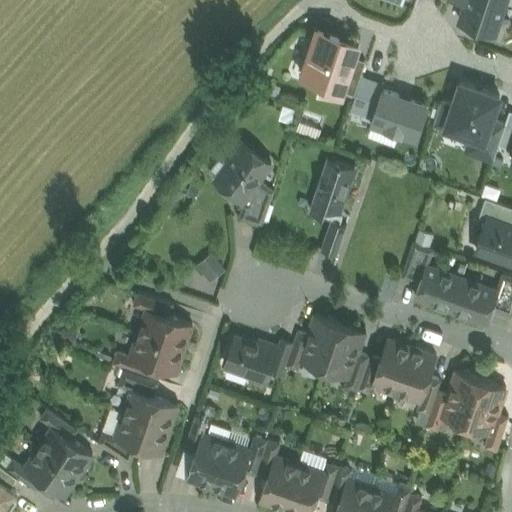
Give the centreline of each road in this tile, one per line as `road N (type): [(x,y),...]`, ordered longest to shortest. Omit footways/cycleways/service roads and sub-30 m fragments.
road 1 (residential): [(306,0),(213,100),(99,255),(0,364)]
road 2 (residential): [(511,354),(290,283),(222,316)]
road 3 (residential): [(310,0),(511,72)]
road 4 (residential): [(215,511),(162,504),(80,511)]
